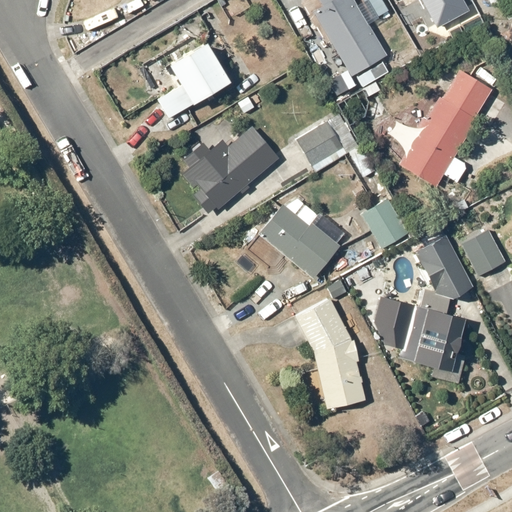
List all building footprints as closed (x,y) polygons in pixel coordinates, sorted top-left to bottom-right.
[(384,0),(361,0),(356,3),(353,0),(319,0),(322,4),(312,10),(350,74),(385,54),(372,30),(394,17),(384,0)] [(206,40),(167,61),(180,83),(157,96),(170,119),(231,85),(206,40)] [(444,174),(457,155),(496,96),(460,70),(396,160),(435,188),(444,174)] [(356,148),(337,116),(297,139),(316,171),(356,148)] [(204,138),(195,146),(181,158),(188,166),(181,172),(196,189),(192,193),(209,214),(278,156),(252,125),(228,145),(222,138),(211,147),(204,138)] [(457,155),(444,174),(458,184),(471,164),(457,155)] [(320,215),(295,194),(284,207),(280,203),(257,231),(312,277),(318,270),(332,282),(349,262),(335,250),(339,245),(331,238),(340,227),(322,213),(320,215)] [(407,231),(387,196),(361,212),(382,247),(407,231)] [(488,230),(453,249),(444,231),(423,242),(417,261),(427,280),(419,310),(399,305),(390,341),(400,343),(398,354),(435,363),(432,376),(459,382),(466,353),(455,351),(463,317),(443,312),(445,303),(474,288),(470,281),(505,262),(488,230)] [(328,296),(294,317),(311,344),(327,408),(366,398),(352,340),(328,296)]
